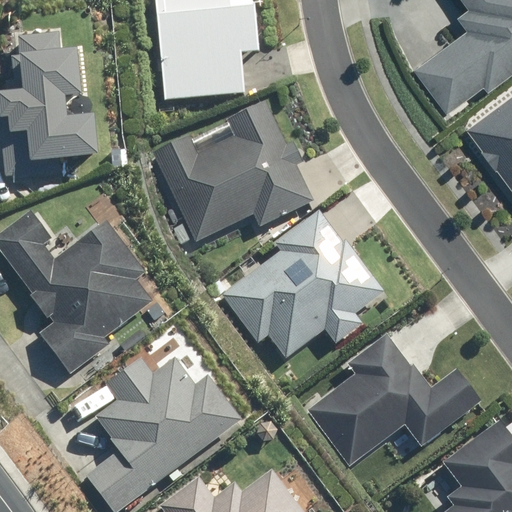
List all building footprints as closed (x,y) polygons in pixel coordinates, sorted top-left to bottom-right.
[(159,104),(162,103),(240,96),(236,57),(252,56),(246,0),(149,0),(152,19),(151,19),(159,104)] [(463,31),(412,70),(446,114),(480,87),(485,93),(511,71),(511,0),(457,0),(464,9),(453,18),(463,31)] [(19,137),(22,168),(89,161),(85,120),(58,123),(56,102),(77,100),(72,53),(55,55),(53,36),(12,40),(14,60),(6,60),(7,75),(11,75),(13,96),(0,97),(0,132),(1,139),(19,137)] [(511,92),(463,130),(479,151),(477,152),(492,171),(493,170),(511,194),(511,92)] [(185,139),(152,153),(193,244),(249,218),(255,229),(309,205),(292,168),(297,166),(287,144),(280,147),(261,105),(223,122),(230,140),(193,157),(185,139)] [(277,254),(221,298),(257,345),(266,338),(284,361),(321,333),(331,347),(358,326),(351,317),(381,294),(340,242),(338,244),(314,213),(271,246),(277,254)] [(35,337),(66,377),(105,348),(99,341),(147,305),(131,283),(140,276),(101,224),(51,262),(40,247),(46,243),(25,215),(0,233),(0,260),(28,297),(25,300),(42,322),(45,319),(50,325),(35,337)] [(351,378),(305,411),(347,468),(401,429),(416,450),(475,407),(451,374),(427,392),(409,368),(406,370),(382,338),(343,367),(351,378)] [(82,479),(107,511),(118,511),(236,423),(202,379),(190,388),(169,360),(149,376),(137,360),(101,387),(113,403),(91,419),(108,441),(105,444),(114,455),(82,479)] [(511,511),(511,448),(495,425),(439,466),(457,490),(443,500),(450,509),(446,511),(511,511)] [(157,511),(303,511),(304,511),(280,480),(275,484),(266,473),(238,495),(231,486),(210,501),(194,480),(155,509),(157,511)]
